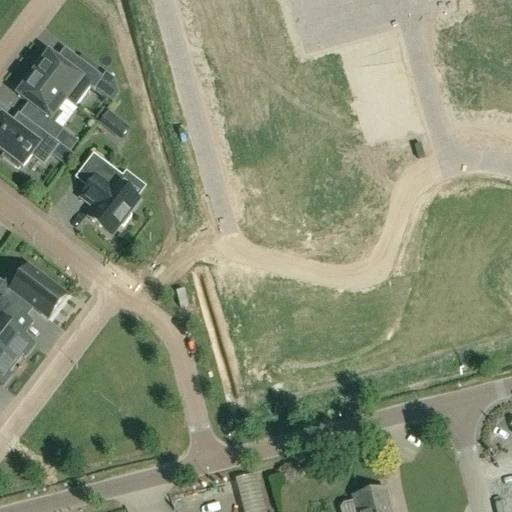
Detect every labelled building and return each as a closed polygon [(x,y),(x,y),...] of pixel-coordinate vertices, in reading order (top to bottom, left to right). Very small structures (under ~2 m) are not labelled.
[(224,19),(198,27),(205,52),(251,39),(240,0),(236,1),(220,6),(224,19)] [(511,0),(478,0),(473,1),(477,27),(511,20),(511,0)] [(251,39),(205,52),(212,77),(238,69),(242,83),(269,75),(265,59),(257,62),(251,39)] [(390,40),(351,51),(358,74),(397,63),(390,40)] [(71,73),(47,55),(32,76),(75,109),(90,89),(94,92),(103,79),(80,62),(71,73)] [(397,63),(358,74),(364,96),(403,85),(397,63)] [(75,109),(32,76),(16,97),(40,115),(32,126),(55,143),(63,132),(54,125),(59,119),(58,115),(67,103),(75,109)] [(239,106),(223,110),(224,116),(223,117),(227,132),(229,132),(230,137),(275,125),(268,100),(277,97),(272,80),(245,87),(249,101),(238,104),(239,106)] [(403,85),(364,96),(370,118),(409,107),(403,85)] [(409,107),(370,118),(376,141),(416,130),(409,107)] [(0,118),(0,153),(3,156),(1,159),(18,172),(20,168),(23,170),(32,158),(43,166),(58,146),(34,128),(27,137),(1,118),(0,118)] [(275,125),(230,137),(233,147),(231,147),(236,163),(253,158),(258,175),(287,167),(275,125)] [(347,156),(282,174),(288,198),(304,194),(317,197),(311,223),(342,230),(351,189),(340,187),(347,156)] [(122,178),(106,166),(80,199),(96,211),(89,220),(111,238),(119,227),(123,230),(132,218),(128,215),(139,202),(117,185),(122,178)] [(16,283),(8,277),(0,288),(0,299),(15,311),(23,301),(49,320),(66,298),(27,269),(16,283)] [(21,337),(31,323),(15,311),(0,299),(0,353),(14,365),(22,355),(25,358),(33,346),(21,337)] [(7,374),(14,365),(0,353),(0,386),(2,388),(11,377),(7,374)] [(505,503),(511,501),(511,488),(502,491),(505,503)] [(389,511),(384,490),(353,498),(354,504),(343,506),(341,511),(340,511),(389,511)] [(179,511),(191,505),(185,494),(173,502),(179,511)]
